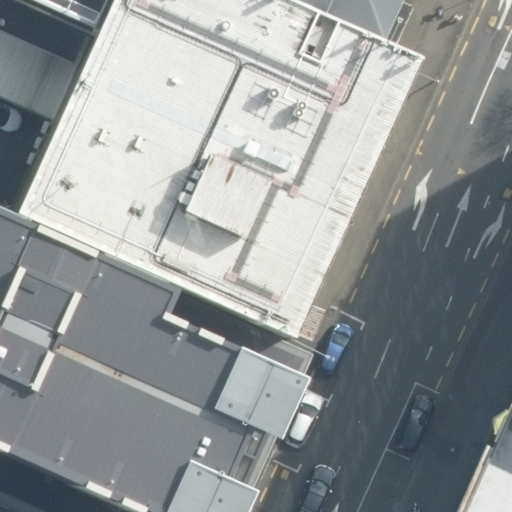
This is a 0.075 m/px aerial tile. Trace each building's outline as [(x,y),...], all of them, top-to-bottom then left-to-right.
[(0,0),(0,5),(78,41),(95,0),(0,0)] [(406,65),(260,0),(95,0),(78,41),(42,120),(5,211),(284,332),(406,65)] [(272,0),(375,47),(377,43),(392,50),(412,7),(397,1),(397,0),(272,0)] [(78,41),(0,5),(0,101),(42,120),(78,41)] [(216,511),(272,370),(129,308),(142,281),(0,218),(0,456),(126,511),(216,511)] [(511,511),(511,427),(471,511),(511,511)]
